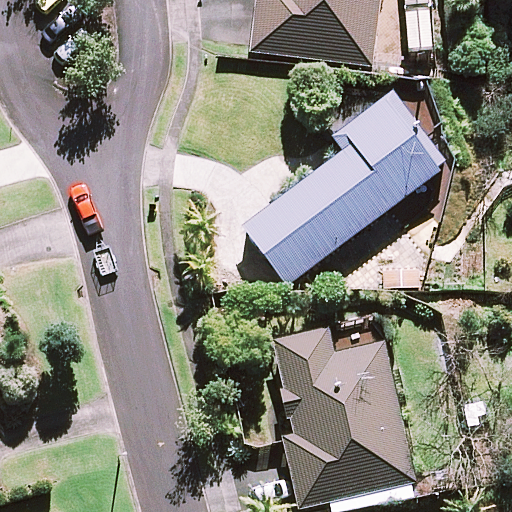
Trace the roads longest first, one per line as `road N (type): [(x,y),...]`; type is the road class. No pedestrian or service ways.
road 1 (residential): [(97,165),(178,511)]
road 2 (residential): [(97,165),(141,64),(149,0)]
road 3 (residential): [(0,32),(25,95),(62,143),(97,165)]
